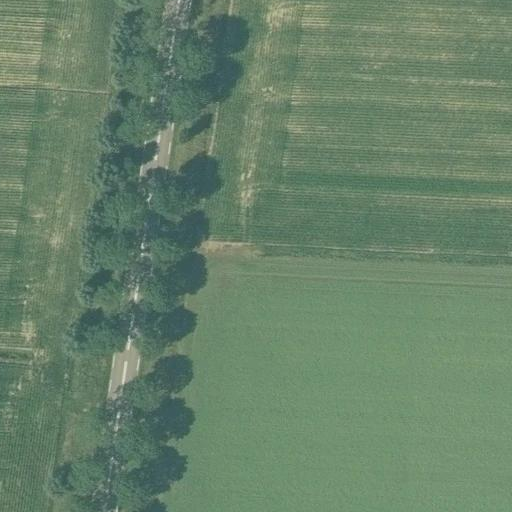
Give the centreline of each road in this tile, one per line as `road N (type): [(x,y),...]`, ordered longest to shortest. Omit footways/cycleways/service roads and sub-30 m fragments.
road 1 (track): [(211,0),(136,511)]
road 2 (primary): [(103,511),(177,0)]
